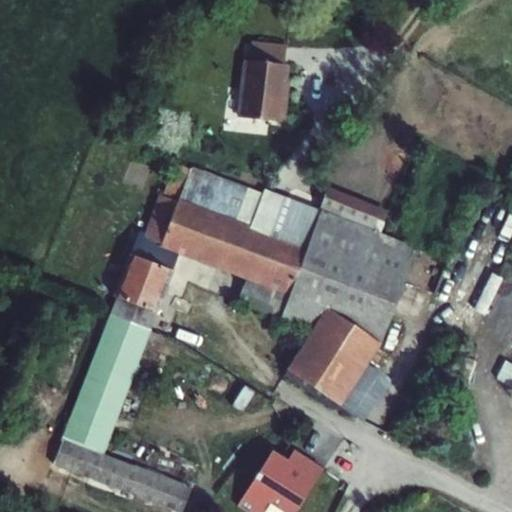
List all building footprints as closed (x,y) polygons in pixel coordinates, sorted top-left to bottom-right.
[(280,36),(244,30),(242,46),(240,49),(233,106),(276,112),(279,89),(276,88),(281,54),(278,53),(280,36)] [(315,245),(329,208),(260,181),(258,187),(192,162),(180,195),(315,245)] [(246,269),(381,320),(413,241),(329,208),(315,245),(180,195),(172,192),(160,188),(144,230),(134,225),(109,290),(117,293),(114,301),(124,305),(160,321),(188,249),(246,269)] [(485,266),(476,280),(488,287),(478,304),(489,311),(508,280),(485,266)] [(381,320),(246,269),(236,296),(306,323),(282,359),(337,395),(369,406),(389,355),(370,347),(381,320)] [(115,439),(160,321),(124,305),(114,301),(52,459),(190,511),(200,486),(125,458),(129,445),(115,439)] [(499,371),(511,377),(511,354),(508,352),(499,371)] [(294,457),(278,447),(243,501),(258,511),(263,511),(274,497),(296,511),(299,511),(326,473),(309,461),(306,465),(294,457)] [(301,447),(294,457),(306,465),(309,461),(326,473),(330,466),(301,447)]
